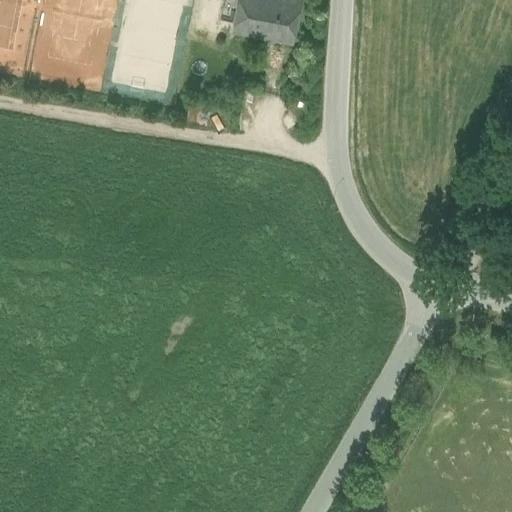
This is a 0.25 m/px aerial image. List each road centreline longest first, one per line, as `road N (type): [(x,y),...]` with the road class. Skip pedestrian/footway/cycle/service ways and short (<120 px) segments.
road 1 (unclassified): [(440,285),(386,256),(351,212),(335,140),(341,0)]
road 2 (unclassified): [(312,511),(440,285)]
